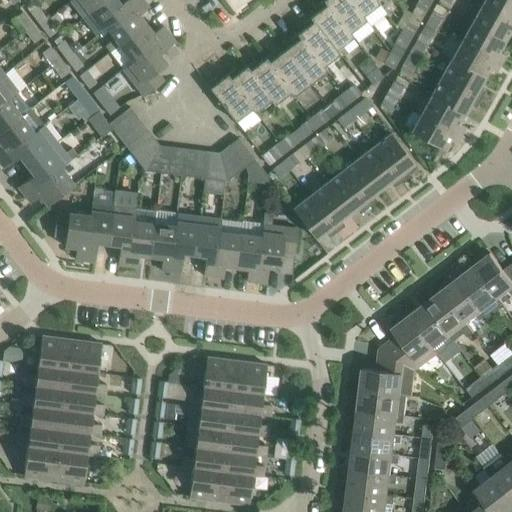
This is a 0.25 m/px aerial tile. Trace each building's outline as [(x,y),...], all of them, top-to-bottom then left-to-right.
[(72,0),(85,17),(106,0),(72,0)] [(129,0),(125,0),(121,3),(118,0),(106,0),(85,17),(99,34),(108,27),(134,6),(129,0)] [(116,38),(105,46),(110,52),(121,44),(120,43),(138,29),(146,23),(140,15),(149,8),(143,0),(129,0),(134,6),(124,14),(108,27),(116,38)] [(312,16),(338,49),(354,36),(326,0),(324,0),(316,6),(319,11),(312,16)] [(326,0),(354,36),(358,41),(375,29),(365,16),(352,0),(326,0)] [(352,0),(365,16),(380,5),(376,0),(352,0)] [(432,0),(420,0),(418,5),(427,10),(432,0)] [(511,0),(486,0),(483,7),(511,22),(511,0)] [(41,24),(48,19),(38,6),(31,11),(41,24)] [(511,33),(511,22),(483,7),(473,24),(504,42),(509,32),(511,33)] [(427,22),(436,27),(443,14),(434,9),(427,22)] [(27,30),(33,24),(23,11),(16,16),(27,30)] [(342,54),(338,49),(312,16),(303,23),(306,27),(300,32),(326,66),(342,54)] [(48,19),(41,24),(50,36),(57,31),(48,19)] [(403,32),(412,37),(418,26),(409,21),(403,32)] [(436,27),(427,22),(421,33),(431,38),(436,27)] [(121,44),(110,52),(123,68),(133,60),(134,61),(160,39),(167,48),(175,42),(163,26),(154,33),(146,23),(138,29),(120,43),(121,44)] [(33,24),(27,30),(35,41),(42,36),(33,24)] [(504,42),(473,24),(463,42),(501,63),(505,55),(499,51),(504,42)] [(284,50),(310,84),(329,70),(326,66),(300,32),(290,40),(293,44),(284,50)] [(412,37),(403,32),(396,43),(406,49),(412,37)] [(160,39),(134,61),(133,60),(123,68),(144,96),(164,81),(157,71),(167,63),(160,54),(167,48),(160,39)] [(68,58),(74,53),(65,40),(58,45),(68,58)] [(496,72),(501,63),(463,42),(452,60),(484,78),(490,68),(496,72)] [(406,60),(416,65),(424,50),(414,45),(406,60)] [(52,64),(59,58),(51,46),(43,52),(52,64)] [(381,48),(375,58),(384,63),(390,53),(381,48)] [(274,52),(266,58),(292,91),(295,95),(310,84),(284,50),(277,56),(274,52)] [(395,69),(401,57),(391,52),(385,64),(395,69)] [(74,53),(68,58),(76,70),(83,65),(74,53)] [(59,58),(52,64),(62,76),(69,71),(59,58)] [(292,91),(266,58),(258,64),(255,60),(246,66),(272,100),(275,104),(292,91)] [(416,65),(406,60),(402,69),(411,74),(416,65)] [(484,78),(452,60),(442,79),(480,100),(485,91),(479,87),(484,78)] [(235,68),(227,75),(253,108),(256,112),(272,100),(246,66),(239,72),(235,68)] [(373,84),(384,75),(379,67),(367,76),(373,84)] [(90,87),(97,82),(87,69),(80,74),(90,87)] [(0,76),(0,103),(8,97),(9,98),(17,92),(19,91),(5,73),(0,76)] [(253,108),(227,75),(219,81),(216,77),(207,84),(236,121),(253,108)] [(480,100),(442,79),(432,95),(464,113),(470,104),(476,107),(480,100)] [(79,98),(85,93),(75,80),(69,85),(79,98)] [(388,94),(396,99),(404,85),(395,80),(388,94)] [(345,92),(351,100),(362,92),(356,84),(345,92)] [(0,131),(30,109),(17,92),(9,98),(8,97),(0,103),(0,131)] [(351,100),(345,92),(335,100),(341,108),(351,100)] [(85,93),(79,98),(88,110),(95,105),(85,93)] [(388,94),(381,105),(390,110),(396,99),(388,94)] [(464,113),(432,95),(422,113),(447,127),(461,135),(465,126),(459,123),(464,113)] [(348,111),(354,119),(371,107),(365,99),(348,111)] [(0,143),(1,145),(0,146),(0,163),(4,169),(16,160),(10,153),(36,132),(34,131),(45,124),(32,107),(30,109),(0,131),(0,143)] [(138,117),(130,107),(109,123),(116,132),(138,117)] [(312,117),(319,125),(329,117),(323,109),(312,117)] [(354,119),(348,111),(337,119),(343,127),(354,119)] [(461,135),(447,127),(422,113),(412,132),(444,150),(450,140),(456,143),(461,135)] [(116,132),(123,142),(145,127),(138,117),(116,132)] [(319,125),(312,117),(302,126),(308,134),(319,125)] [(34,131),(36,132),(10,153),(16,160),(20,156),(27,166),(58,141),(45,124),(34,131)] [(123,142),(131,152),(152,135),(145,127),(123,142)] [(315,137),(322,145),(332,136),(326,128),(315,137)] [(414,163),(391,133),(375,146),(402,181),(409,176),(405,170),(414,163)] [(286,151),(297,143),(290,134),(280,142),(286,151)] [(145,170),(160,145),(152,135),(131,152),(145,170)] [(322,145),(315,137),(305,145),(311,153),(322,145)] [(238,138),(229,145),(246,167),(248,175),(247,182),(268,184),(269,178),(256,160),(251,154),(238,138)] [(72,147),(66,152),(58,141),(27,166),(34,175),(29,178),(34,187),(61,165),(62,166),(72,159),(78,155),(72,147)] [(286,151),(280,142),(269,151),(275,159),(286,151)] [(145,170),(169,173),(171,147),(160,145),(145,170)] [(229,180),(246,167),(229,145),(219,152),(229,180)] [(402,181),(375,146),(358,158),(381,188),(390,182),(394,187),(402,181)] [(169,173),(180,174),(184,148),(171,147),(169,173)] [(180,174),(191,176),(195,149),(184,148),(180,174)] [(191,176),(203,177),(206,151),(195,149),(191,176)] [(203,177),(229,180),(219,152),(206,151),(203,177)] [(284,161),(290,169),(301,161),(295,153),(284,161)] [(381,188),(358,158),(342,171),(369,206),(377,201),(373,195),(381,188)] [(290,169),(284,161),(273,170),(279,178),(290,169)] [(30,203),(40,195),(47,205),(63,193),(75,184),(62,166),(61,165),(34,187),(29,178),(18,187),(30,203)] [(369,206),(342,171),(326,183),(349,213),(357,207),(362,212),(369,206)] [(349,213),(326,183),(309,196),(337,231),(345,225),(340,220),(349,213)] [(330,237),(337,231),(309,196),(293,208),(316,239),(325,232),(330,237)] [(90,215),(92,214),(88,248),(97,248),(97,242),(109,243),(114,205),(92,202),(90,215)] [(134,220),(136,208),(114,205),(109,243),(120,245),(119,251),(130,253),(134,220)] [(64,246),(76,247),(75,259),(95,262),(97,248),(88,248),(92,214),(90,215),(57,210),(54,236),(66,237),(64,246)] [(176,225),(178,225),(173,259),(182,260),(183,253),(196,254),(200,215),(177,212),(176,225)] [(260,258),(259,269),(268,271),(269,263),(281,265),(281,260),(282,252),(294,254),(297,234),(297,228),(273,225),(274,213),(265,212),(264,224),(263,236),(260,258)] [(220,230),(222,218),(200,215),(196,254),(206,256),(205,263),(215,265),(220,230)] [(155,222),(134,220),(130,253),(119,251),(118,265),(138,267),(139,255),(151,257),(155,222)] [(178,225),(176,225),(155,222),(151,257),(162,258),(161,270),(181,273),(182,260),(173,259),(178,225)] [(242,233),(220,230),(215,265),(205,263),(203,275),(224,278),(225,266),(238,268),(242,233)] [(259,269),(263,236),(242,233),(238,268),(248,269),(246,281),(266,283),(268,271),(259,269)] [(490,252),(473,265),(498,297),(499,297),(508,290),(511,294),(511,262),(503,270),(490,252)] [(473,265),(457,278),(489,317),(499,310),(500,304),(503,302),(499,297),(498,297),(473,265)] [(489,317),(457,278),(441,290),(465,321),(466,321),(476,314),(480,319),(485,315),(487,318),(489,317)] [(441,290),(425,303),(454,339),(464,332),(467,336),(474,331),(466,321),(465,321),(441,290)] [(425,303),(409,315),(438,351),(440,353),(446,348),(447,344),(453,352),(459,347),(454,339),(425,303)] [(438,351),(409,315),(392,328),(397,334),(379,348),(415,369),(438,351)] [(38,365),(68,368),(71,339),(41,335),(38,365)] [(98,372),(101,343),(71,339),(68,368),(98,372)] [(415,369),(379,348),(376,369),(363,368),(360,388),(408,393),(408,395),(412,395),(415,369)] [(511,365),(511,352),(503,359),(509,367),(511,365)] [(203,386),(231,390),(235,360),(207,357),(203,386)] [(263,394),(267,364),(235,360),(231,390),(263,394)] [(38,365),(36,375),(27,374),(25,385),(35,386),(65,390),(68,368),(38,365)] [(96,383),(98,372),(68,368),(65,390),(95,394),(105,395),(106,384),(96,383)] [(488,385),(498,376),(491,368),(481,376),(488,385)] [(488,385),(481,376),(471,384),(478,392),(488,385)] [(498,384),(504,393),(511,386),(511,379),(509,376),(498,384)] [(131,393),(139,394),(141,378),(133,377),(131,393)] [(166,397),(168,382),(159,381),(157,396),(166,397)] [(504,393),(498,384),(488,393),(494,401),(504,393)] [(35,386),(34,396),(24,394),(23,405),(33,406),(62,410),(65,390),(35,386)] [(203,386),(201,396),(192,395),(191,406),(200,407),(228,410),(231,390),(203,386)] [(407,402),(408,395),(408,393),(360,388),(358,408),(404,414),(406,402),(407,402)] [(94,403),(95,394),(65,390),(62,410),(93,414),(102,415),(103,404),(94,403)] [(262,404),(263,394),(231,390),(228,410),(260,414),(270,416),(271,405),(262,404)] [(128,413),(137,414),(139,398),(130,397),(128,413)] [(292,413),(301,414),(303,399),(294,398),(292,413)] [(163,417),(165,402),(157,401),(155,416),(163,417)] [(472,417),(482,409),(476,402),(466,409),(472,417)] [(33,406),(31,416),(22,415),(20,425),(30,426),(60,430),(62,410),(33,406)] [(200,407),(199,417),(189,415),(188,426),(198,427),(226,431),(228,410),(200,407)] [(405,414),(404,414),(358,408),(355,428),(395,432),(397,421),(404,421),(405,414)] [(462,425),(472,438),(481,431),(470,418),(472,417),(466,409),(456,417),(462,425)] [(91,423),(93,414),(62,410),(60,430),(90,434),(100,435),(101,425),(91,423)] [(259,424),(260,414),(228,410),(226,431),(258,435),(267,436),(269,425),(259,424)] [(435,420),(442,428),(452,420),(446,411),(435,420)] [(125,433),(134,434),(136,419),(127,418),(125,433)] [(289,434),(298,435),(300,419),(291,418),(289,434)] [(161,437),(163,422),(154,421),(152,436),(161,437)] [(433,438),(434,425),(423,423),(422,436),(433,438)] [(30,426),(29,436),(19,435),(18,445),(27,446),(57,450),(60,430),(30,426)] [(198,427),(196,437),(187,436),(185,447),(195,448),(223,451),(226,431),(198,427)] [(403,433),(395,432),(355,428),(353,448),(392,453),(394,441),(402,442),(403,433)] [(89,444),(90,434),(60,430),(57,450),(87,454),(97,455),(98,445),(89,444)] [(257,444),(258,435),(226,431),(223,451),(255,455),(265,456),(266,446),(257,444)] [(123,453),(132,454),(134,439),(125,438),(123,453)] [(287,454),(295,455),(297,439),(289,438),(287,454)] [(158,458),(160,442),(152,441),(150,457),(158,458)] [(437,453),(447,455),(449,442),(439,441),(437,453)] [(419,457),(430,458),(432,445),(420,443),(419,457)] [(57,450),(27,446),(24,475),(54,479),(57,450)] [(195,448),(194,457),(184,456),(183,467),(192,468),(221,471),(223,451),(195,448)] [(399,453),(392,453),(353,448),(350,469),(389,473),(391,462),(398,463),(399,453)] [(84,483),(87,454),(57,450),(54,479),(84,483)] [(254,465),(255,455),(223,451),(221,471),(253,475),(262,476),(264,466),(254,465)] [(447,455),(437,453),(435,467),(446,468),(447,455)] [(484,465),(491,475),(492,475),(511,500),(511,468),(503,458),(504,457),(500,453),(484,465)] [(511,456),(509,453),(504,457),(503,458),(511,468),(511,456)] [(430,458),(419,457),(417,470),(429,472),(430,458)] [(284,474),(293,475),(295,460),(286,458),(284,474)] [(221,471),(192,468),(189,496),(217,500),(221,471)] [(397,474),(389,473),(350,469),(348,490),(387,493),(388,481),(396,482),(397,474)] [(249,504),(253,475),(221,471),(217,500),(249,504)] [(491,475),(481,483),(477,478),(469,484),(483,502),(492,511),(509,511),(511,510),(511,500),(492,475),(491,475)] [(414,497),(425,498),(427,486),(416,485),(414,497)] [(395,494),(387,493),(348,490),(345,509),(366,511),(384,511),(386,503),(394,504),(395,494)] [(423,511),(425,498),(414,497),(412,511),(420,511),(423,511)] [(471,503),(463,509),(465,511),(492,511),(483,502),(475,508),(471,503)]
